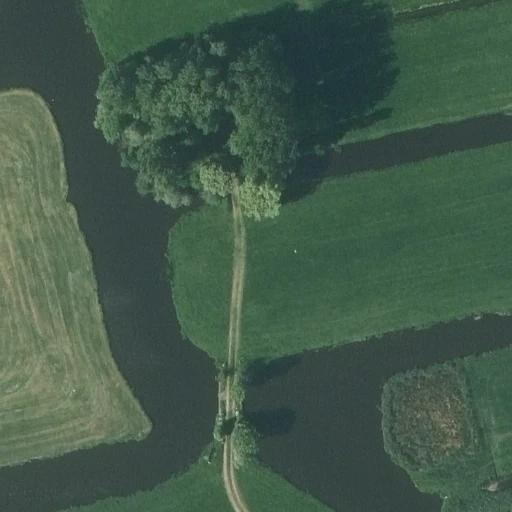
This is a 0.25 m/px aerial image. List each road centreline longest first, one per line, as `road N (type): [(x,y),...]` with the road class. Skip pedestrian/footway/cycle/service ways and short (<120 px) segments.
road 1 (track): [(233,162),(239,206),(232,362)]
road 2 (track): [(241,511),(229,487),(232,362)]
